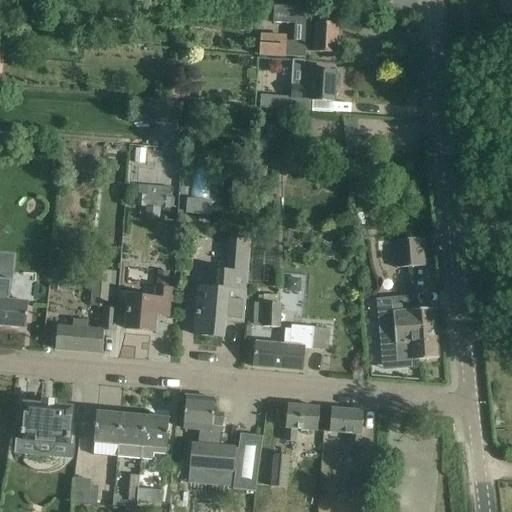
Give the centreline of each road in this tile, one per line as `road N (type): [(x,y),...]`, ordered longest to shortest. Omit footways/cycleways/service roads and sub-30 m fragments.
road 1 (unclassified): [(469,405),(0,366)]
road 2 (unclassified): [(469,405),(436,0)]
